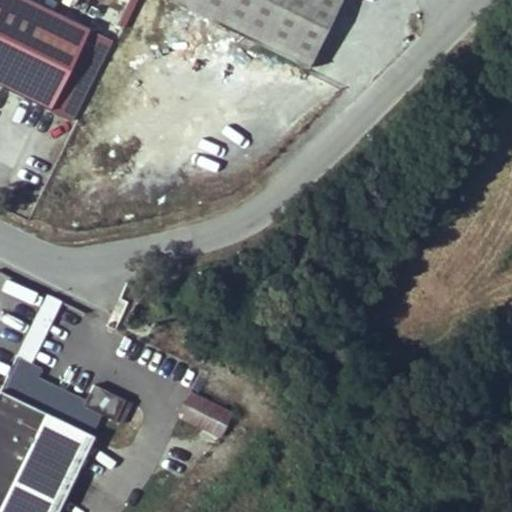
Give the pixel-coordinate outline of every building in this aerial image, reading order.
[(86,29),(25,0),(0,0),(0,87),(46,109),(86,29)] [(337,0),(168,0),(164,9),(300,76),(337,0)] [(17,356),(30,363),(60,302),(47,296),(17,356)] [(75,428),(25,404),(42,370),(17,356),(0,388),(0,511),(55,511),(101,414),(122,424),(132,403),(95,385),(84,405),(86,406),(75,428)] [(220,437),(232,414),(191,393),(179,416),(220,437)]
